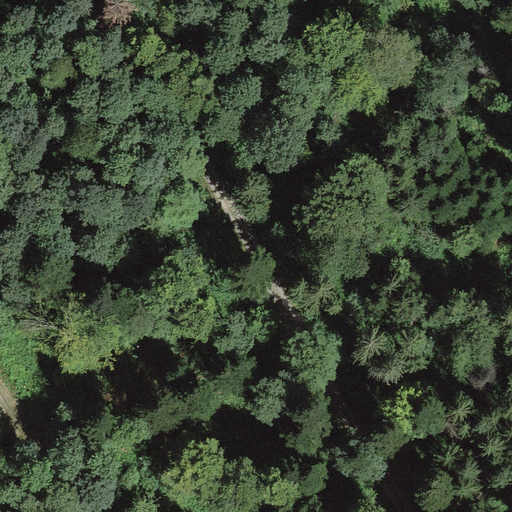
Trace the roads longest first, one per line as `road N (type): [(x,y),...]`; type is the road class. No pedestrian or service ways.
road 1 (track): [(79,0),(197,150),(408,511)]
road 2 (track): [(0,391),(83,511)]
